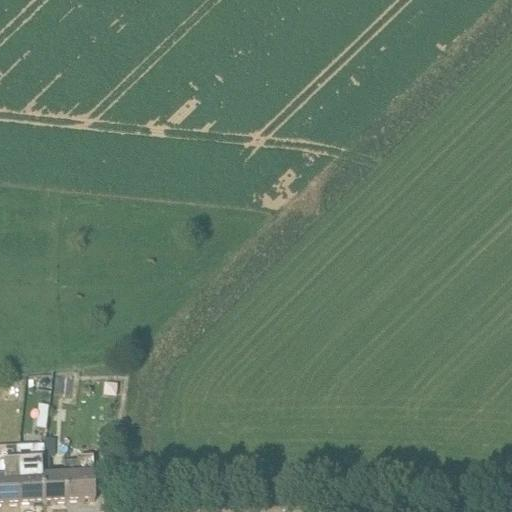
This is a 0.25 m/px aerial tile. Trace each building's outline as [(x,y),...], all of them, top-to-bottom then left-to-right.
[(46,424),(35,423),(35,430),(46,431),(46,426),(46,424)] [(54,458),(55,439),(44,439),(44,446),(44,457),(40,457),(43,505),(68,503),(67,474),(63,474),(46,475),(46,471),(49,471),(49,458),(54,458)] [(17,477),(19,506),(43,505),(40,457),(44,457),(44,446),(32,446),(32,462),(17,462),(18,477),(17,477)] [(93,482),(93,473),(92,457),(77,458),(77,461),(62,462),(63,474),(67,474),(68,503),(94,502),(93,482)] [(17,477),(18,477),(17,462),(0,463),(0,507),(19,506),(17,477)]
